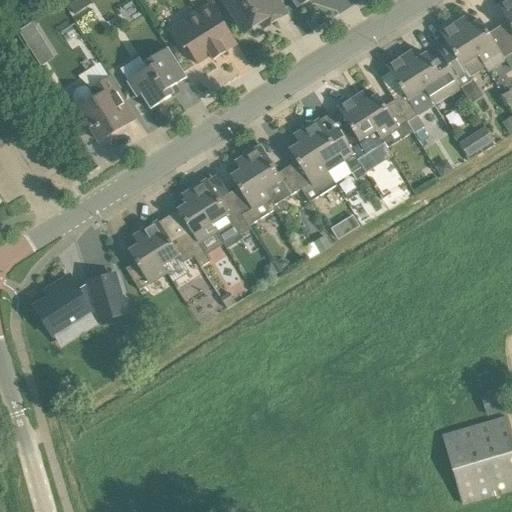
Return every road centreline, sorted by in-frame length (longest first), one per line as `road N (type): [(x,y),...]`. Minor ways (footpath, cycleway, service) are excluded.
road 1 (residential): [(59,227),(422,0)]
road 2 (unclassified): [(40,511),(0,366)]
